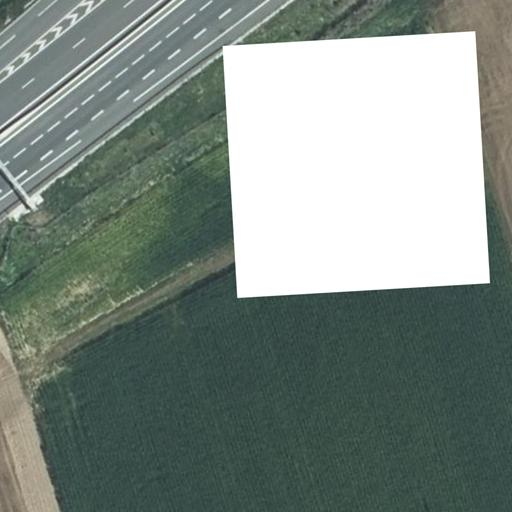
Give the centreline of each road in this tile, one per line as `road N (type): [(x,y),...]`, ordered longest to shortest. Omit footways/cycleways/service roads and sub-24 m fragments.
road 1 (motorway): [(0,165),(215,0)]
road 2 (motorway): [(130,0),(0,98)]
